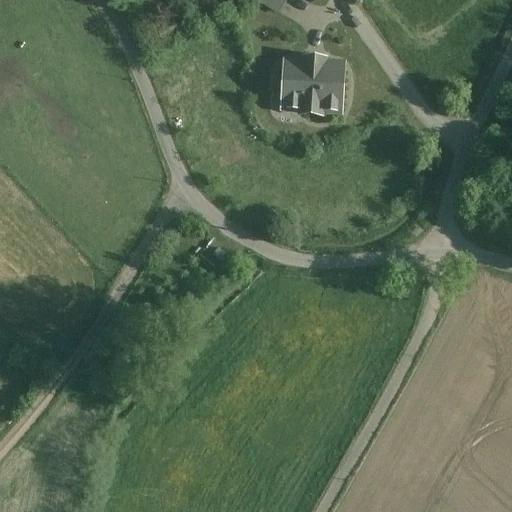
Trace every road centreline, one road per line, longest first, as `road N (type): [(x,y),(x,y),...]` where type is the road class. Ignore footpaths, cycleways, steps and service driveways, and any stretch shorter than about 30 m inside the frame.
road 1 (unclassified): [(436,258),(287,259),(255,246),(193,200),(114,22),(96,0)]
road 2 (unclassified): [(511,66),(463,163),(436,258)]
